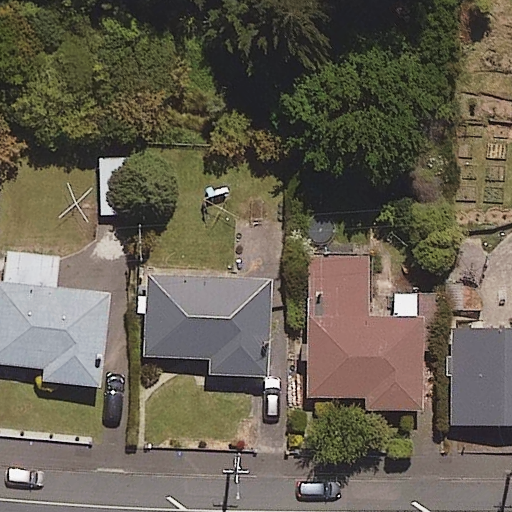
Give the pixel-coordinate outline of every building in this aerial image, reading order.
[(136,155),(100,156),(101,212),(137,211),(136,155)] [(57,255),(0,248),(0,359),(48,364),(47,377),(98,382),(108,290),(54,284),(57,255)] [(394,310),(368,309),(368,251),(309,251),(309,392),(365,392),(365,405),(422,405),(422,327),(442,327),(442,292),(394,292),(394,310)] [(268,372),(270,301),(283,302),(283,276),(148,273),(146,353),(210,354),(210,370),(268,372)] [(511,323),(452,324),(452,419),(511,418),(511,323)]
